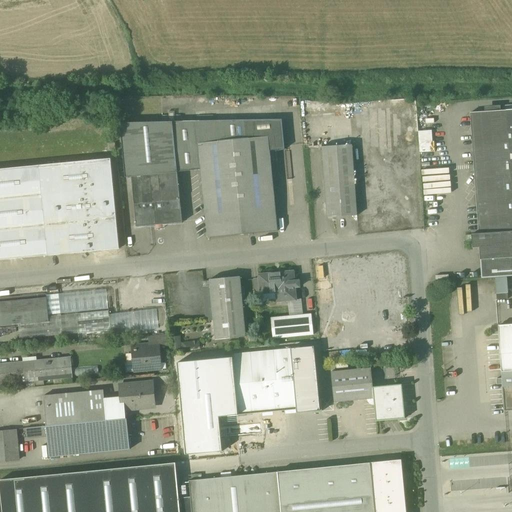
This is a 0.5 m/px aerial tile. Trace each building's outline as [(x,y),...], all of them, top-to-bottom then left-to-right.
[(511,110),(470,113),(478,234),(511,231),(511,110)] [(282,120),(185,122),(189,171),(201,170),(199,144),(268,137),(270,151),(285,149),(282,120)] [(185,122),(120,123),(126,178),(132,177),(177,172),(189,171),(185,122)] [(431,131),(418,132),(419,143),(432,142),(431,131)] [(268,137),(199,144),(201,170),(206,223),(208,238),(213,238),(277,231),(275,207),(270,151),(268,137)] [(352,145),(322,147),(325,188),(331,187),(333,217),(357,216),(352,145)] [(110,160),(0,170),(0,199),(42,195),(48,255),(119,248),(110,160)] [(177,172),(132,177),(136,227),(182,223),(177,172)] [(42,195),(0,199),(0,259),(48,255),(42,195)] [(511,231),(478,234),(472,235),(473,248),(479,248),(480,260),(511,257),(511,231)] [(511,257),(480,260),(482,279),(511,276),(511,257)] [(293,272),(259,275),(261,293),(279,292),(280,301),(296,300),(293,272)] [(240,277),(210,280),(210,287),(214,320),(216,340),(246,337),(240,277)] [(210,287),(204,287),(207,321),(214,320),(210,287)] [(46,294),(0,298),(0,327),(49,322),(46,294)] [(311,315),(271,319),(273,339),(313,335),(311,315)] [(511,324),(498,326),(500,349),(502,379),(497,379),(497,385),(502,384),(504,412),(511,411),(511,324)] [(168,335),(149,337),(150,344),(159,344),(160,347),(170,346),(168,335)] [(150,344),(131,346),(134,372),(162,369),(160,347),(159,344),(150,344)] [(314,347),(290,349),(296,410),(297,413),(313,412),(313,414),(313,413),(321,412),(320,400),(321,400),(319,400),(314,347)] [(290,349),(233,355),(238,415),(296,410),(290,349)] [(71,357),(0,364),(0,385),(73,378),(71,357)] [(371,368),(331,372),(334,402),(374,399),(373,388),(371,368)] [(150,383),(122,385),(124,399),(125,410),(153,407),(150,383)] [(402,385),(373,388),(374,399),(376,422),(405,419),(402,385)] [(104,390),(44,396),(47,427),(107,421),(105,401),(104,390)] [(124,399),(105,401),(107,421),(126,419),(125,410),(124,399)] [(107,421),(47,427),(47,433),(50,457),(130,450),(127,419),(126,419),(107,421)] [(47,427),(26,429),(27,438),(45,436),(44,433),(47,433),(47,427)] [(16,430),(0,431),(0,462),(19,461),(16,430)] [(406,511),(401,460),(371,463),(375,511),(406,511)] [(176,463),(0,480),(0,482),(2,511),(192,511),(191,498),(179,499),(176,463)] [(371,463),(278,472),(281,511),(375,511),(371,463)] [(281,511),(278,472),(189,481),(191,498),(192,511),(281,511)]
